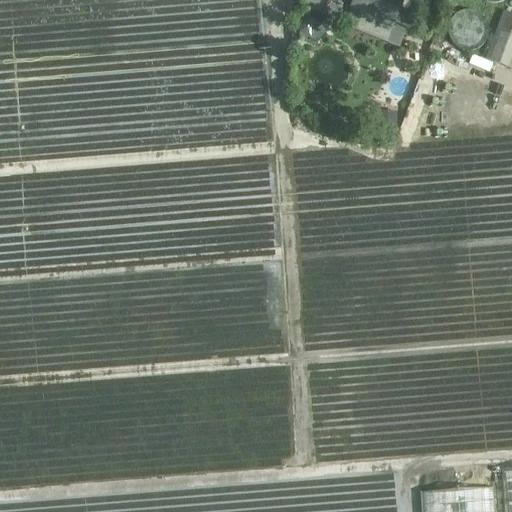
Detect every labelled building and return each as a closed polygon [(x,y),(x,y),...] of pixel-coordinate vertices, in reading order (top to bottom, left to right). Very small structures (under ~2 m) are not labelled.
[(328,0),(302,0),(300,5),(323,14),(328,0)] [(353,0),(328,0),(323,14),(323,15),(344,23),(346,24),(351,13),(349,12),(353,0)] [(403,0),(353,0),(349,12),(351,13),(346,24),(344,23),(343,24),(389,42),(398,45),(403,32),(393,28),(403,0)] [(511,15),(503,12),(487,61),(511,69),(511,15)] [(495,511),(494,490),(422,495),(423,511),(511,511),(511,471),(501,472),(503,511),(495,511)]
